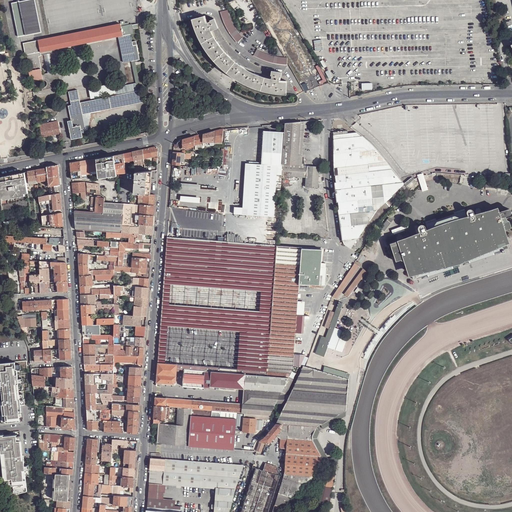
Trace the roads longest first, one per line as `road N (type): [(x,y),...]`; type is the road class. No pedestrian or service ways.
road 1 (tertiary): [(144,437),(166,137)]
road 2 (unknown): [(511,351),(448,375),(419,424),(423,461),(442,489),(476,506),(511,504)]
road 3 (tertiary): [(265,115),(406,95),(511,93)]
road 4 (unknown): [(473,8),(475,73),(381,79),(337,69)]
road 5 (unknown): [(295,11),(473,8)]
road 6 (unknown): [(420,302),(409,297),(391,307),(369,331),(357,351),(348,418)]
road 7 (tertiary): [(63,156),(74,294)]
road 8 (tertiary): [(159,10),(159,138)]
